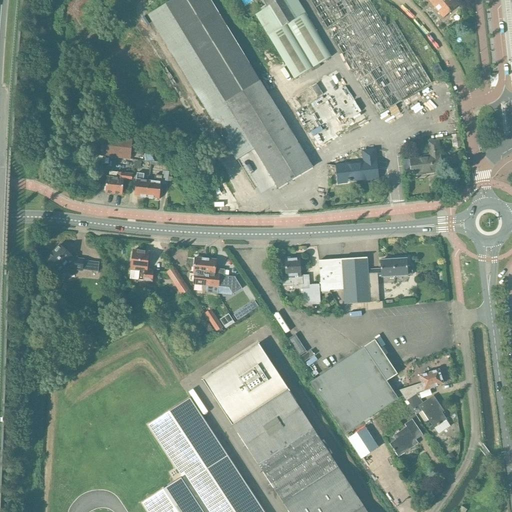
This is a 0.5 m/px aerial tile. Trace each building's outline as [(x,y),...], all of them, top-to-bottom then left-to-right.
[(178,0),(148,18),(202,108),(254,77),(207,0),(178,0)] [(221,0),(220,0),(212,5),(221,20),(230,14),(221,0)] [(233,0),(221,0),(230,14),(239,8),(233,0)] [(246,0),(233,0),(239,8),(248,2),(246,0)] [(258,0),(251,0),(248,2),(257,17),(266,12),(258,0)] [(270,0),(258,0),(266,12),(274,7),(270,0)] [(326,0),(333,10),(348,0),(326,0)] [(367,0),(348,0),(333,10),(345,29),(374,10),(367,0)] [(428,0),(443,18),(458,6),(453,0),(428,0)] [(248,2),(239,8),(248,23),(257,17),(248,2)] [(239,8),(230,14),(240,29),(248,23),(239,8)] [(374,10),(345,29),(357,47),(386,30),(374,10)] [(230,14),(221,20),(231,34),(240,29),(230,14)] [(295,24),(275,35),(279,42),(283,50),(285,53),(303,42),(304,41),(295,24)] [(386,30),(357,47),(368,65),(406,43),(395,24),(386,30)] [(275,35),(262,43),(266,50),(279,42),(275,35)] [(279,42),(266,50),(270,58),(283,50),(279,42)] [(303,42),(285,53),(289,59),(293,67),(295,70),(313,60),(303,42)] [(406,43),(368,65),(379,84),(400,72),(406,68),(413,65),(417,62),(406,43)] [(283,50),(270,58),(275,66),(289,59),(285,53),(283,50)] [(289,59),(275,66),(280,75),(293,67),(289,59)] [(313,60),(295,70),(299,76),(305,88),(323,77),(313,60)] [(379,84),(378,85),(388,104),(424,84),(413,65),(406,68),(400,72),(379,84)] [(432,68),(438,79),(444,75),(438,65),(432,68)] [(293,67),(280,75),(285,84),(299,76),(295,70),(293,67)] [(323,77),(305,88),(308,93),(313,101),(315,104),(337,91),(327,75),(323,77)] [(299,76),(285,84),(290,92),(303,84),(299,76)] [(303,84),(290,92),(295,100),(308,93),(303,84)] [(424,84),(388,104),(394,113),(392,113),(404,133),(434,116),(429,106),(435,103),(424,84)] [(254,151),(278,188),(313,166),(263,88),(211,121),(230,152),(237,161),(254,151)] [(337,91),(315,104),(318,109),(323,119),(325,121),(347,109),(337,91)] [(308,93),(295,100),(300,109),(313,101),(308,93)] [(313,101),(300,109),(305,117),(318,109),(315,104),(313,101)] [(211,163),(230,152),(211,121),(202,108),(184,119),(211,163)] [(318,109),(305,117),(310,126),(323,119),(318,109)] [(347,109),(325,121),(329,128),(333,136),(339,146),(361,134),(347,109)] [(323,119),(310,126),(316,136),(329,128),(325,121),(323,119)] [(329,128),(316,136),(321,143),(333,136),(329,128)] [(103,136),(101,156),(131,159),(132,153),(140,154),(140,150),(141,141),(133,140),(103,136)] [(333,136),(321,143),(327,153),(339,146),(333,136)] [(411,159),(413,176),(427,174),(427,173),(441,171),(437,142),(429,143),(430,157),(411,159)] [(154,160),(152,154),(152,150),(145,150),(145,160),(154,160)] [(337,165),(339,183),(379,178),(375,150),(364,152),(365,162),(337,165)] [(149,199),(152,199),(153,198),(159,199),(161,185),(168,186),(169,172),(162,171),(162,176),(155,175),(154,182),(149,181),(147,197),(149,197),(149,199)] [(106,193),(122,194),(123,181),(132,182),(132,181),(133,175),(133,174),(117,172),(116,179),(107,178),(106,193)] [(142,198),(145,198),(146,197),(147,197),(149,181),(143,180),(144,174),(137,173),(137,176),(136,180),(137,180),(136,182),(135,196),(141,197),(142,198)] [(52,267),(59,274),(60,273),(59,273),(65,268),(68,271),(70,269),(74,269),(73,270),(82,271),(84,260),(73,259),(74,258),(60,246),(45,262),(46,262),(43,265),(49,270),(52,267)] [(141,252),(140,250),(137,250),(135,251),(133,251),(130,279),(143,281),(143,280),(152,282),(153,272),(147,271),(149,253),(141,252)] [(195,258),(193,274),(194,274),(193,284),(203,286),(202,289),(207,289),(206,293),(207,286),(208,283),(210,284),(211,276),(204,275),(206,259),(201,259),(200,258),(197,257),(196,258),(195,258)] [(206,259),(204,275),(211,276),(210,284),(208,283),(207,286),(219,287),(228,288),(233,295),(242,289),(234,277),(223,276),(223,270),(215,269),(216,260),(215,260),(214,259),(212,258),(210,260),(206,259)] [(344,290),(345,305),(370,303),(368,270),(367,258),(319,261),(321,292),(330,292),(330,291),(344,290)] [(303,290),(304,306),(321,305),(319,285),(309,285),(309,275),(301,276),(300,259),(285,260),(286,277),(283,277),(283,286),(301,285),(301,290),(303,290)] [(413,268),(408,268),(407,259),(381,261),(381,269),(368,270),(370,303),(380,302),(378,277),(408,275),(413,275),(413,268)] [(166,273),(175,286),(182,281),(173,268),(166,273)] [(207,286),(206,293),(218,294),(218,288),(219,287),(207,286)] [(245,315),(257,307),(254,302),(242,310),(245,315)] [(205,314),(211,323),(217,331),(222,328),(211,310),(205,314)] [(300,356),(306,351),(295,334),(288,339),(300,356)] [(310,383),(344,435),(398,399),(387,382),(398,375),(375,340),(310,383)] [(331,451),(322,437),(320,439),(258,345),(203,381),(288,511),(367,511),(329,453),(331,451)] [(399,391),(405,399),(415,391),(417,394),(430,389),(430,388),(444,384),(439,370),(420,376),(422,383),(399,391)] [(41,387),(24,396),(28,404),(45,396),(41,387)] [(423,403),(417,394),(415,391),(405,399),(407,401),(409,404),(407,405),(413,414),(415,413),(417,415),(422,411),(434,429),(447,420),(442,413),(444,411),(433,396),(423,403)] [(264,511),(190,398),(148,426),(182,478),(142,503),(147,511),(264,511)] [(389,444),(399,457),(418,444),(416,440),(423,435),(412,420),(405,425),(406,427),(393,436),(396,440),(389,444)] [(347,439),(361,459),(378,448),(365,428),(347,439)]
